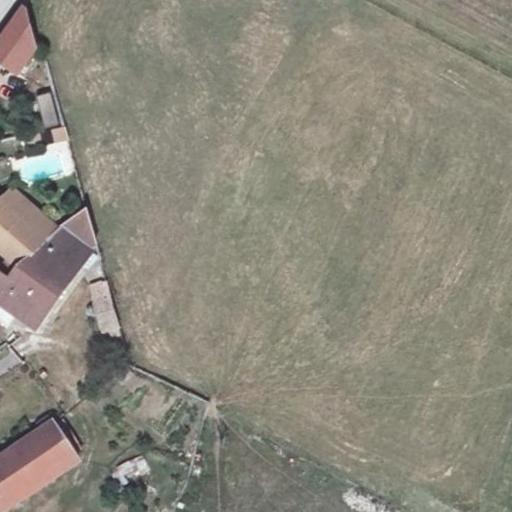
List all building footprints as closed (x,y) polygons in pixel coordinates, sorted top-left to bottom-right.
[(0,45),(0,60),(20,74),(37,50),(27,13),(24,11),(0,45)] [(68,138),(65,129),(42,133),(44,143),(68,138)] [(44,143),(42,133),(28,136),(30,144),(36,142),(37,144),(44,143)] [(59,231),(13,189),(1,202),(17,217),(18,216),(48,242),(59,231)] [(48,242),(18,216),(17,217),(1,202),(0,201),(0,251),(12,262),(21,270),(48,242)] [(37,328),(97,246),(97,245),(88,211),(63,227),(59,231),(48,242),(21,270),(11,281),(1,274),(0,272),(0,303),(11,311),(37,328)] [(11,281),(21,270),(12,262),(1,274),(11,281)] [(120,328),(108,284),(102,285),(101,283),(92,287),(105,332),(120,328)] [(11,311),(0,303),(0,320),(3,323),(11,311)] [(0,511),(3,511),(79,462),(54,424),(0,459),(0,511)] [(122,485),(151,474),(144,456),(115,466),(122,485)]
